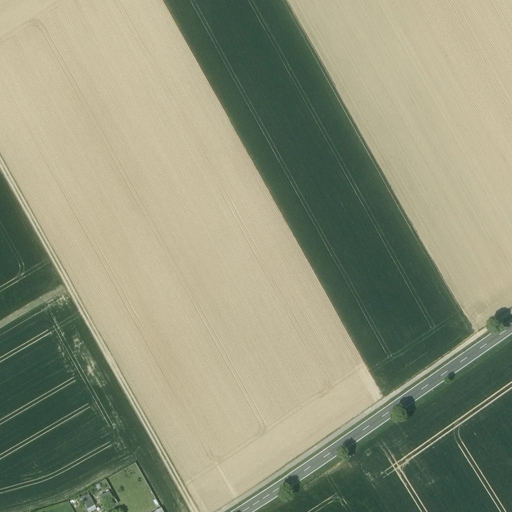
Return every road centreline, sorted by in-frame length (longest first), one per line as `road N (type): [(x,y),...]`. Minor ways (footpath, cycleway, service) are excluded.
road 1 (track): [(192,511),(0,166)]
road 2 (unclassified): [(511,326),(240,511)]
